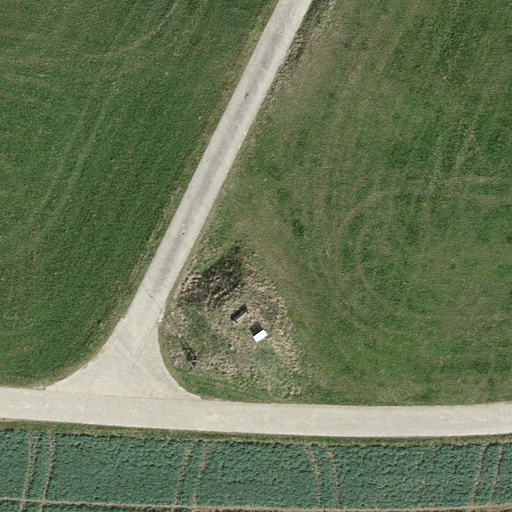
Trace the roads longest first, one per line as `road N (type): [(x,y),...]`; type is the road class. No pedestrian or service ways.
road 1 (track): [(0,399),(219,415),(467,422),(511,416)]
road 2 (track): [(117,408),(318,0)]
